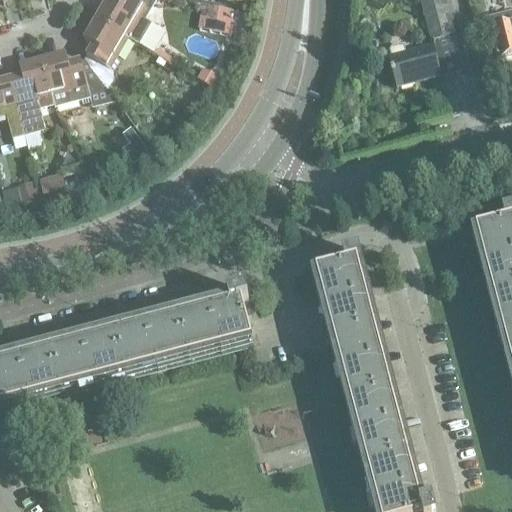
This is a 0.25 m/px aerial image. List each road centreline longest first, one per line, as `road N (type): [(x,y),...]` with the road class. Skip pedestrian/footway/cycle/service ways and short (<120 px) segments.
road 1 (residential): [(451,511),(401,315),(414,293),(402,254),(388,241),(357,236),(276,268)]
road 2 (residential): [(0,344),(276,268)]
road 3 (secondary): [(19,277),(161,230),(226,186),(257,153)]
road 4 (unclassified): [(257,153),(312,181),(346,182),(511,137)]
road 5 (secondary): [(257,153),(286,102),(308,0)]
